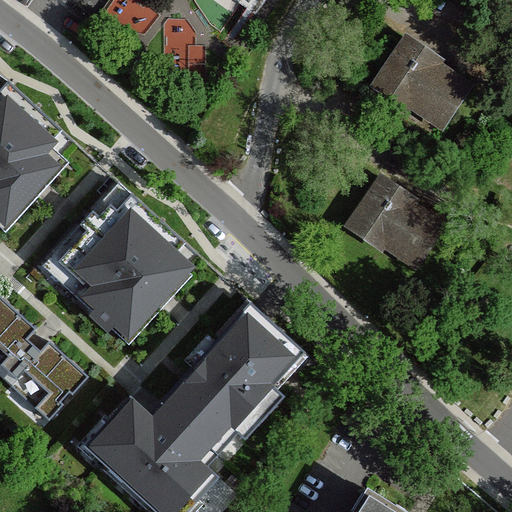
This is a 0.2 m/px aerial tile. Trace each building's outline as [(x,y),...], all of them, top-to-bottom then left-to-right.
[(149,27),(160,8),(147,0),(115,0),(112,6),(149,27)] [(233,0),(256,16),(266,1),(264,0),(233,0)] [(407,107),(410,104),(440,125),(466,88),(451,78),(453,74),(406,43),(376,86),(407,107)] [(7,82),(0,77),(0,78),(7,84),(0,91),(0,217),(5,222),(53,169),(40,156),(61,132),(7,82)] [(40,156),(53,169),(75,144),(61,132),(40,156)] [(426,215),(381,183),(351,226),(381,246),(384,242),(415,265),(439,229),(424,218),(426,215)] [(118,184),(104,200),(116,212),(131,195),(118,184)] [(116,212),(104,200),(51,258),(103,305),(99,308),(128,334),(177,281),(163,268),(172,259),(185,244),(131,195),(116,212)] [(163,268),(177,281),(185,271),(172,259),(163,268)] [(69,394),(72,396),(89,378),(49,342),(46,345),(34,334),(36,330),(0,297),(0,373),(27,397),(25,400),(35,409),(37,407),(51,420),(64,406),(61,403),(69,394)] [(150,414),(130,397),(91,440),(102,450),(94,458),(135,496),(142,489),(156,501),(149,509),(153,511),(165,511),(167,511),(190,511),(220,479),(208,469),(198,459),(228,426),(238,436),(246,443),(247,441),(236,431),(250,417),(260,426),(285,399),(275,389),(306,354),(265,317),(251,304),(150,414)] [(247,441),(260,426),(250,417),(236,431),(247,441)] [(198,459),(208,469),(238,436),(228,426),(198,459)] [(83,448),(94,458),(102,450),(91,440),(83,448)] [(390,511),(370,499),(361,511),(390,511)]
